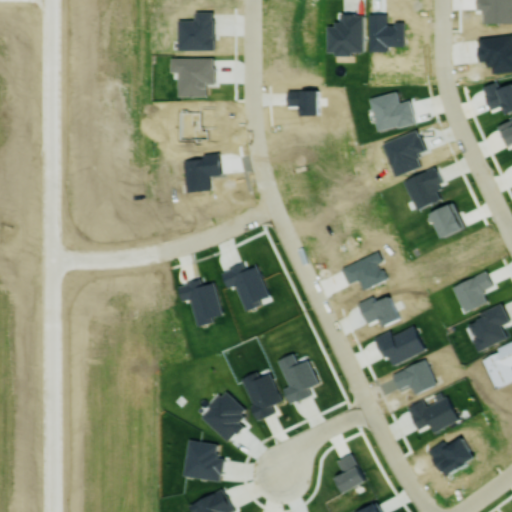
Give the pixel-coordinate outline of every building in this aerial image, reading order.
[(379,130),(417,122),(412,100),(401,102),(399,91),(371,97),(379,130)] [(438,167),(406,178),(417,209),(443,200),(439,190),(445,187),(438,167)] [(433,211),(444,237),(465,227),(454,202),(433,211)] [(509,338),(504,324),(511,321),(504,303),(480,311),(483,318),(470,323),(479,349),(509,338)] [(427,350),(417,325),(394,334),(393,329),(377,336),(385,356),(391,354),(394,363),(427,350)] [(285,387),(292,403),(313,395),(310,387),(320,383),(311,359),(300,363),(296,352),(280,358),(290,386),(285,387)] [(284,400),(272,372),(261,376),(259,370),(242,378),(260,419),(277,412),(274,405),(284,400)] [(202,415),(230,441),(245,425),(239,420),(249,409),(226,389),(202,415)] [(428,405),(425,399),(409,407),(419,428),(431,423),(435,431),(461,419),(450,395),(428,405)] [(185,474),(223,480),(226,458),(219,457),(221,443),(190,438),(185,474)] [(339,460),(345,471),(337,476),(345,491),(368,479),(354,452),(339,460)] [(193,503),(197,511),(230,511),(235,510),(225,488),(193,503)]
